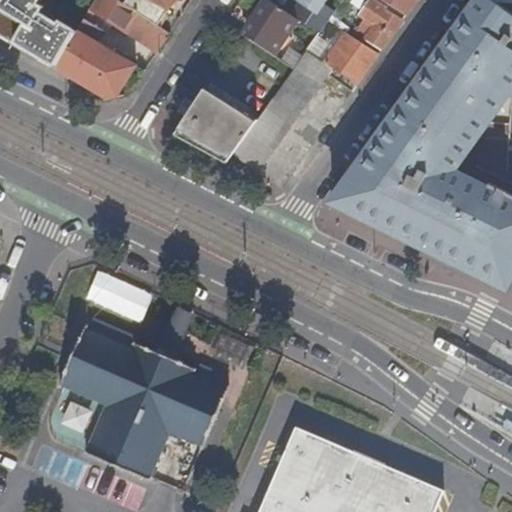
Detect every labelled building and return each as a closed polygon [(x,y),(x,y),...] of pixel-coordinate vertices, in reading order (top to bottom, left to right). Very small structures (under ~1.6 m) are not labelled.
[(0,0),(0,37),(54,69),(77,31),(60,21),(59,24),(42,14),(45,9),(40,6),(43,0),(0,0)] [(95,12),(158,52),(170,34),(157,26),(146,19),(124,4),(116,0),(95,0),(90,9),(95,12)] [(126,0),(124,4),(146,19),(157,26),(174,0),(126,0)] [(258,20),(270,2),(267,0),(265,0),(254,17),(258,20)] [(296,0),(299,2),(290,15),(294,18),(298,21),(319,35),(335,12),(324,5),(327,0),(296,0)] [(373,0),(368,0),(360,13),(375,24),(365,39),(380,50),(402,20),(373,0)] [(381,0),(405,17),(416,0),(381,0)] [(247,37),(275,56),(286,39),(282,36),(294,18),(290,15),(270,2),(258,20),(247,37)] [(95,12),(90,9),(84,20),(89,23),(95,12)] [(286,39),(298,21),(294,18),(282,36),(286,39)] [(89,23),(84,20),(77,31),(54,69),(106,99),(118,96),(136,65),(95,40),(101,30),(89,23)] [(346,32),(325,62),(356,84),(377,54),(346,32)] [(481,51),(456,33),(334,203),(507,290),(511,280),(511,198),(491,187),(488,192),(453,174),(511,94),(511,37),(496,37),(495,37),(487,42),(481,51)] [(328,73),(304,56),(294,69),(256,122),(233,155),(257,172),(328,73)] [(175,136),(227,162),(230,159),(233,155),(256,122),(205,89),(194,106),(186,118),(175,136)] [(177,112),(186,118),(194,106),(185,100),(177,112)] [(92,272),(83,301),(141,319),(150,290),(92,272)] [(179,346),(191,313),(175,307),(163,340),(179,346)] [(200,373),(179,364),(186,354),(168,345),(164,354),(143,344),(142,345),(145,347),(143,350),(138,347),(142,338),(103,319),(98,329),(97,329),(97,327),(95,326),(66,387),(69,389),(70,386),(113,406),(93,453),(114,462),(112,465),(152,483),(173,435),(205,449),(203,451),(206,452),(233,391),(232,390),(232,393),(228,391),(232,381),(205,368),(201,378),(196,376),(197,374),(199,375),(200,373)] [(439,511),(446,499),(349,456),(299,433),(263,511),(439,511)] [(115,477),(107,501),(138,511),(146,487),(115,477)]
